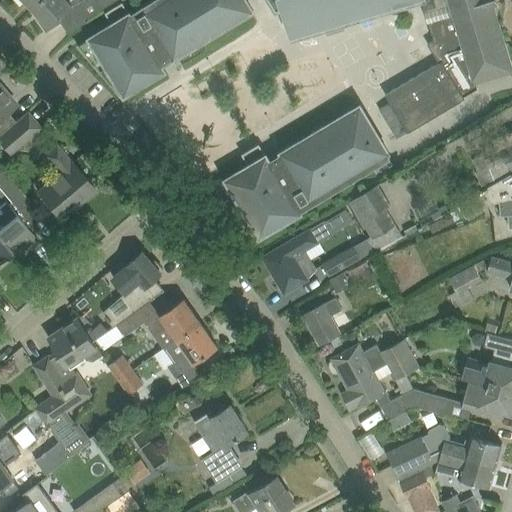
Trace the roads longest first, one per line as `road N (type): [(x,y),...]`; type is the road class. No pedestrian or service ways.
road 1 (residential): [(384,511),(287,362),(164,205)]
road 2 (residential): [(164,205),(0,25)]
road 3 (residential): [(0,343),(164,205)]
